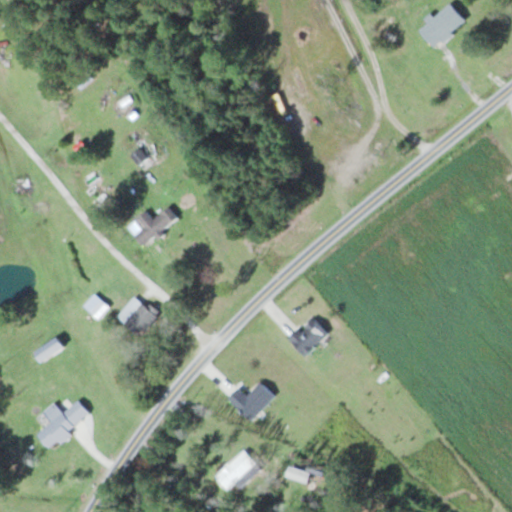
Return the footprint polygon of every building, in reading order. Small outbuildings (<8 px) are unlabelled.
[(466,22),(452,4),(420,29),(434,47),(466,22)] [(380,35),(388,45),(396,39),(400,44),(408,39),(388,12),(376,21),(384,32),(380,35)] [(148,212),(129,224),(142,244),(179,220),(170,207),(152,219),(148,212)] [(139,337),(159,316),(139,296),(119,317),(139,337)] [(306,356),(329,333),(313,317),(290,339),(306,356)] [(247,396),(239,388),(229,398),(251,421),(276,396),(261,382),(247,396)] [(50,449),(91,415),(78,399),(37,432),(50,449)] [(217,476),(230,488),(236,482),(242,488),(262,468),(244,449),(217,476)] [(319,475),(308,472),(305,482),(316,485),(319,475)]
